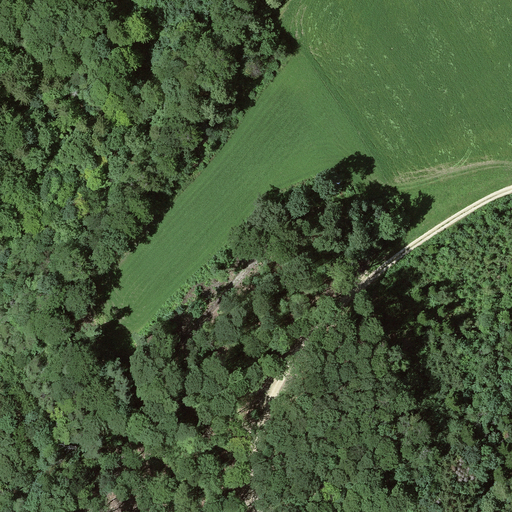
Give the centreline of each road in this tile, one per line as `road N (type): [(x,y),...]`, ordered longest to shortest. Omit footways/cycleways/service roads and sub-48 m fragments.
road 1 (track): [(511,189),(400,252),(306,337),(264,411),(253,474),(259,511)]
road 2 (track): [(111,476),(98,298)]
